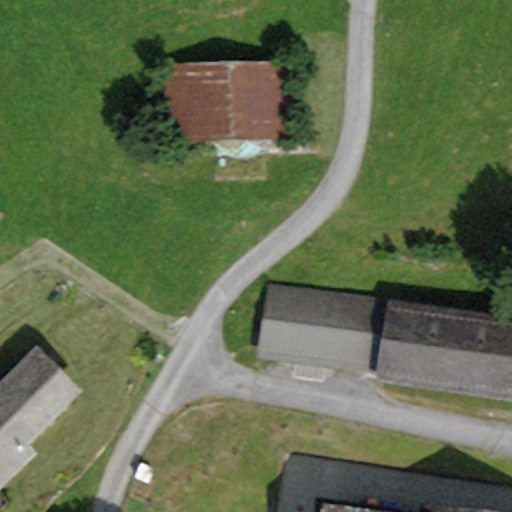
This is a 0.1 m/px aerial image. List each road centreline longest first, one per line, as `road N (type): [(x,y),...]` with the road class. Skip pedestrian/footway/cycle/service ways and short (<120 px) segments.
road 1 (residential): [(192,343),(236,276),(334,190),(357,132),(365,0)]
road 2 (residential): [(511,433),(283,394),(223,373),(192,343)]
road 3 (unclassified): [(192,343),(141,428),(106,511)]
